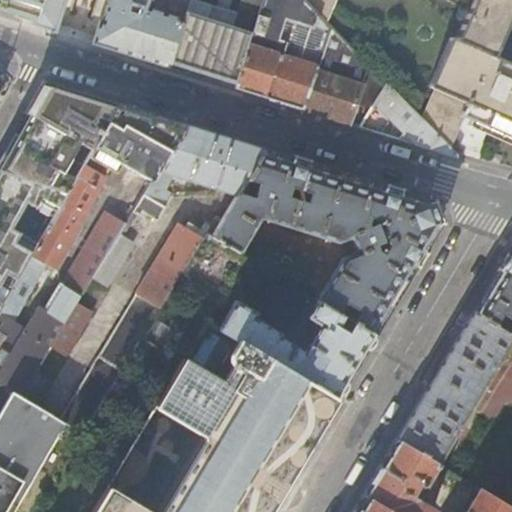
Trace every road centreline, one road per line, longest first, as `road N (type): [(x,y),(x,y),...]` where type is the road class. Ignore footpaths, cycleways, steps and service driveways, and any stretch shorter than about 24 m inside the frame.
road 1 (residential): [(499,196),(0,37)]
road 2 (residential): [(499,196),(311,511)]
